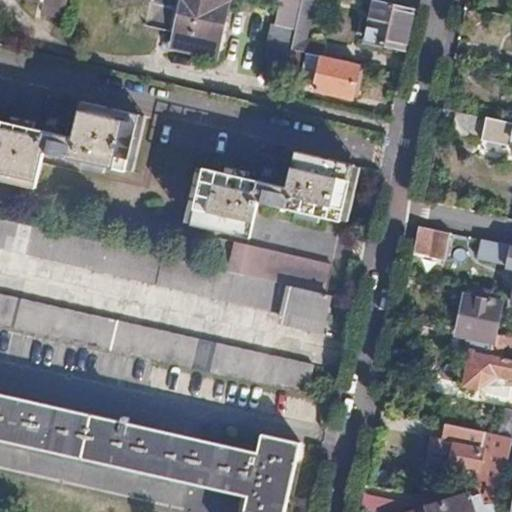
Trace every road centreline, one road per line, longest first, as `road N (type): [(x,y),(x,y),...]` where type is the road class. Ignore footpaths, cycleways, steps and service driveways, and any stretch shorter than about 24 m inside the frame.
road 1 (residential): [(399,204),(335,511)]
road 2 (residential): [(441,0),(399,204)]
